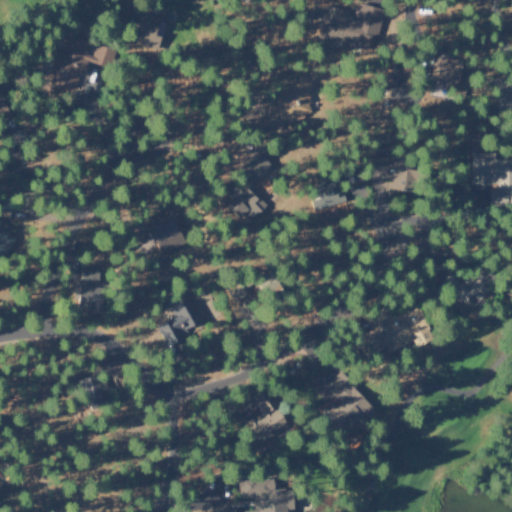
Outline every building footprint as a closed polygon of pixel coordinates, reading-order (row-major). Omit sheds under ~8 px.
[(373,38),(371,5),(364,5),(364,4),(355,1),(356,10),(355,14),(324,6),(319,6),(319,7),(315,21),(319,22),(315,36),(330,41),(373,38)] [(160,10),(128,7),(125,35),(140,37),(139,44),(156,45),(160,10)] [(48,82),(72,88),(74,81),(77,81),(87,37),(61,31),(54,64),(52,64),(48,82)] [(461,62),(436,59),(433,81),(458,84),(461,62)] [(311,109),(300,81),(255,99),(266,127),(311,109)] [(0,91),(0,110),(9,105),(0,91)] [(468,182),(487,183),(486,204),(502,205),(504,157),(469,156),(468,182)] [(225,204),(239,218),(249,208),(255,214),(265,203),(257,196),(259,193),(247,182),(242,187),(235,180),(224,192),(231,198),(225,204)] [(145,223),(157,254),(180,244),(168,214),(145,223)] [(11,231),(0,225),(0,253),(1,254),(11,231)] [(162,319),(171,339),(202,324),(189,297),(171,306),(175,313),(162,319)] [(332,396),(316,411),(339,434),(350,422),(352,425),(370,407),(336,374),(323,387),(332,396)] [(210,509),(209,511),(283,511),(283,505),(284,505),(285,486),(268,486),(268,479),(237,478),(237,496),(251,496),(251,509),(210,509)]
